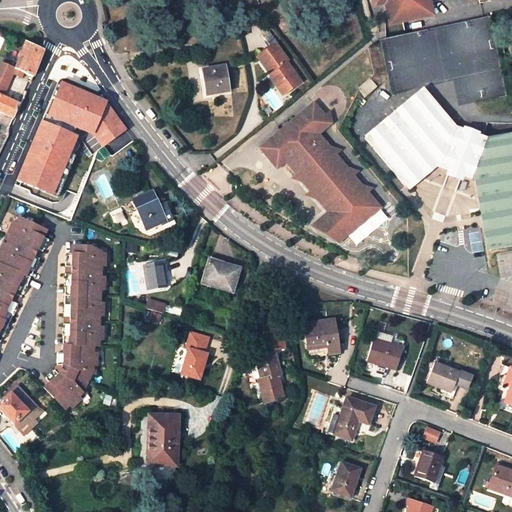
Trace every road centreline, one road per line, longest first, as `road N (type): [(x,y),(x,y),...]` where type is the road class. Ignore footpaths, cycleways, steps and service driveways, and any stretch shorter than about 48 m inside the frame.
road 1 (secondary): [(511,334),(280,255),(185,178),(111,81)]
road 2 (unclassified): [(59,35),(0,171)]
